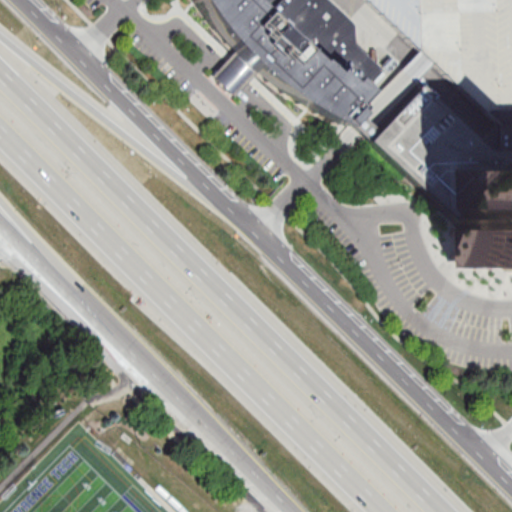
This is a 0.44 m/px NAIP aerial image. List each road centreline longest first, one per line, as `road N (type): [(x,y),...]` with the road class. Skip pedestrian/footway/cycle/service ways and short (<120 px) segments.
road 1 (secondary): [(511,477),(22,0)]
road 2 (motorway): [(442,511),(0,74)]
road 3 (motorway): [(0,133),(383,511)]
road 4 (secondary): [(0,226),(292,511)]
road 5 (motorway): [(251,226),(0,37)]
